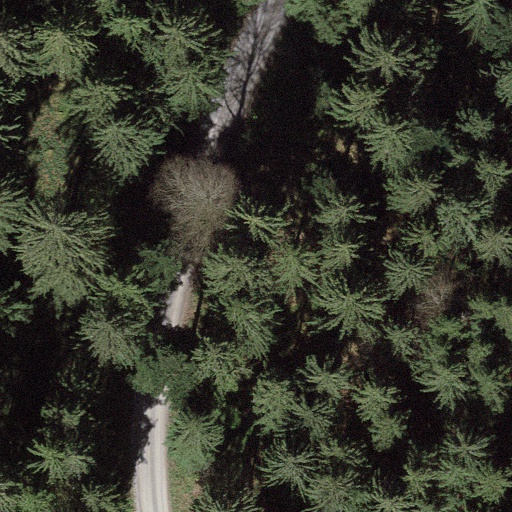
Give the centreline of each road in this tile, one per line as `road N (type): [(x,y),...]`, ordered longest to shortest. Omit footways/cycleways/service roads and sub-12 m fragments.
road 1 (track): [(159,511),(168,300),(253,61),(289,0)]
road 2 (track): [(9,511),(151,169),(253,61)]
